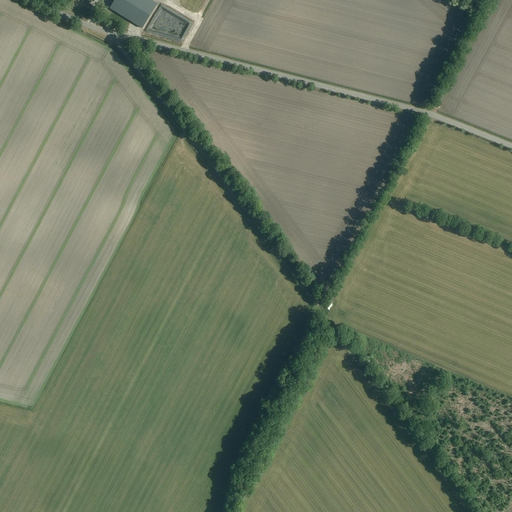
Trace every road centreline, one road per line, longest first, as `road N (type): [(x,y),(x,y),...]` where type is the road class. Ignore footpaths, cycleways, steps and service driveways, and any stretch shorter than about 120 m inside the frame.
road 1 (track): [(471,511),(108,32)]
road 2 (tertiary): [(511,146),(416,110),(108,32),(33,0)]
